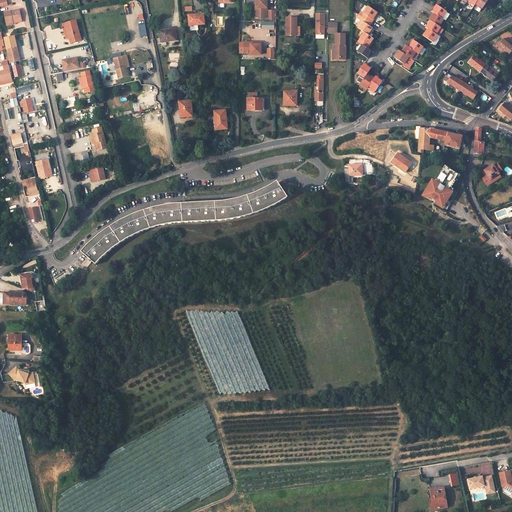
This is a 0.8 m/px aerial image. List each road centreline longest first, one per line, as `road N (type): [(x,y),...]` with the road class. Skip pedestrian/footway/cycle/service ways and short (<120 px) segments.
road 1 (residential): [(186,166),(206,178),(308,157),(321,167),(321,179),(280,175),(238,195),(133,210),(61,266),(48,249)]
road 2 (residential): [(30,0),(86,219)]
road 3 (residential): [(53,247),(69,208),(30,34)]
road 4 (unclassified): [(186,166),(360,124)]
road 5 (residential): [(0,102),(31,232),(48,249)]
road 6 (unclassified): [(471,130),(468,193),(511,252)]
road 7 (residential): [(152,46),(179,169)]
